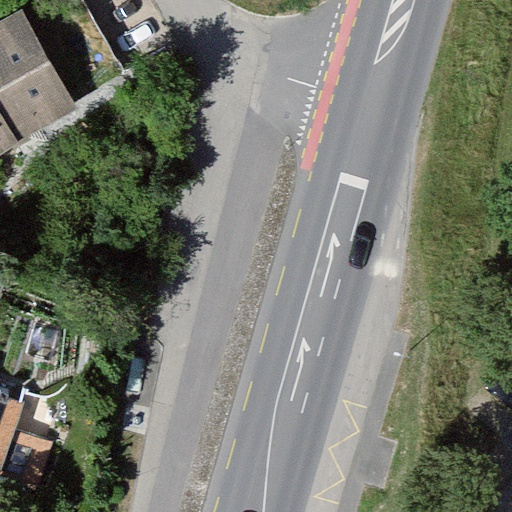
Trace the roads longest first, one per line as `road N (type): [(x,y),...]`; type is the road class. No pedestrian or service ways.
road 1 (secondary): [(255,511),(368,108)]
road 2 (residential): [(368,108),(263,74),(193,17),(184,0)]
